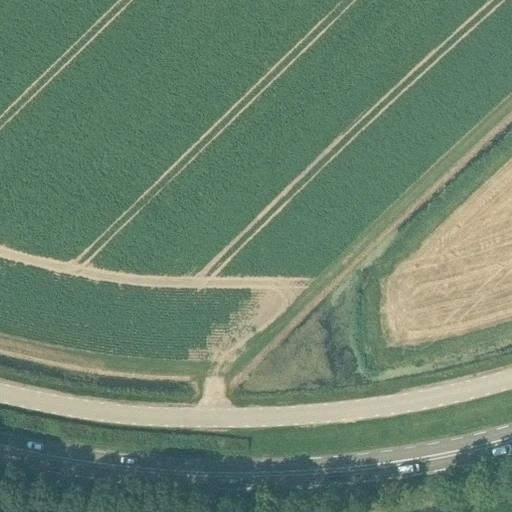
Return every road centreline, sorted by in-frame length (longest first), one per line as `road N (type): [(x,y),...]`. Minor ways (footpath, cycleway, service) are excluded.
road 1 (unclassified): [(511,381),(370,411),(211,423),(117,418),(0,396)]
road 2 (primary): [(511,441),(388,467),(233,478),(86,468),(0,450)]
